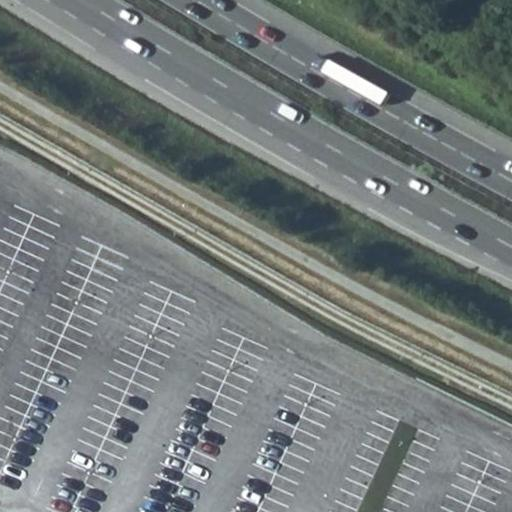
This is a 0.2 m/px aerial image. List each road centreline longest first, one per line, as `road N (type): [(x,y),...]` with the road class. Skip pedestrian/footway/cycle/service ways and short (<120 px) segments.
road 1 (track): [(511,371),(0,88)]
road 2 (trunk): [(81,0),(511,247)]
road 3 (trunk): [(511,180),(195,0)]
road 4 (unknown): [(154,258),(36,511)]
road 5 (unknown): [(220,295),(121,511)]
road 6 (unknown): [(213,511),(291,334)]
road 7 (unknown): [(0,377),(70,212)]
road 8 (unknown): [(367,376),(306,511)]
